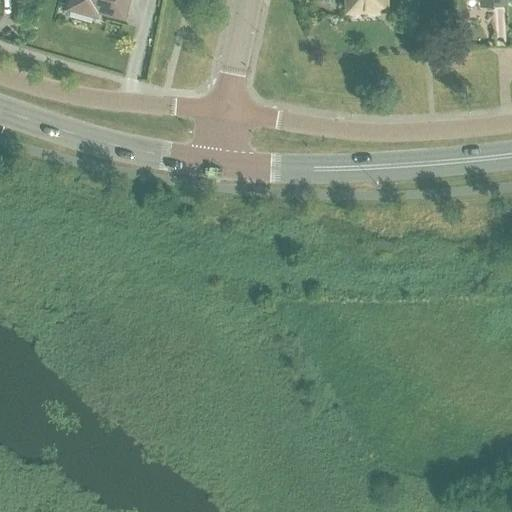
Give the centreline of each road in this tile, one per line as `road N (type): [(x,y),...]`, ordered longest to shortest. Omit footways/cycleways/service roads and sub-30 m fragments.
road 1 (secondary): [(213,165),(285,170),(511,156)]
road 2 (residential): [(511,123),(389,134),(225,111)]
road 3 (residential): [(225,111),(101,101),(0,77)]
road 4 (secondary): [(213,165),(119,147),(0,109)]
